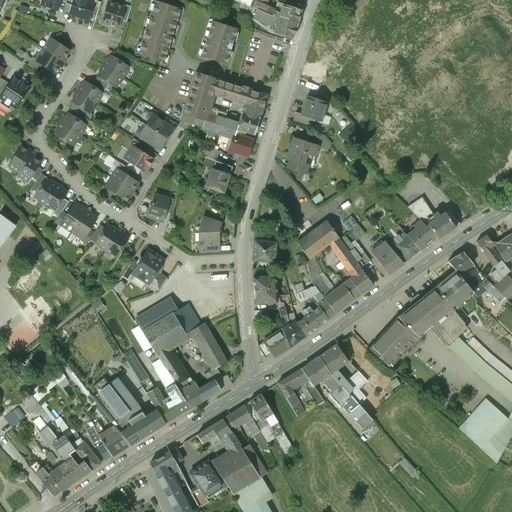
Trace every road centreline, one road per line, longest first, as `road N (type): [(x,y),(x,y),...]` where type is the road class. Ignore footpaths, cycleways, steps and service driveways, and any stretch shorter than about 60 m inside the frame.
road 1 (secondary): [(511,204),(267,377)]
road 2 (residential): [(125,219),(78,185),(37,136),(85,55),(85,40)]
road 3 (residential): [(286,95),(253,193),(243,261)]
road 4 (secondary): [(267,377),(139,457)]
road 5 (residential): [(243,261),(190,261),(125,219)]
road 6 (residential): [(243,261),(248,344),(267,377)]
